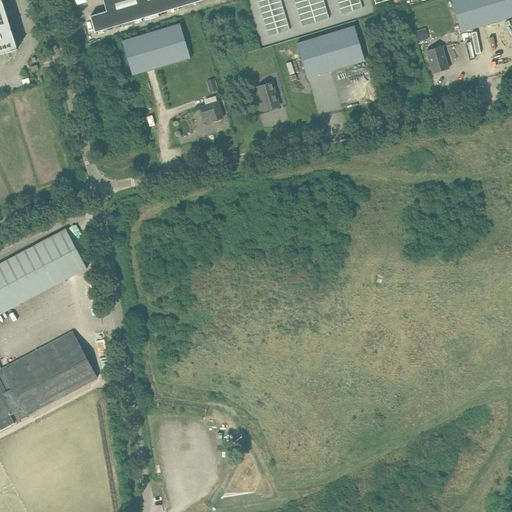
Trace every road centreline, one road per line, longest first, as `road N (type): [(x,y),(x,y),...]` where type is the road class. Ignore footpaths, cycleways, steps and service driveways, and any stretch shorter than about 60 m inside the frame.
road 1 (unclassified): [(96,190),(511,97)]
road 2 (unclassified): [(151,511),(96,190)]
road 3 (unclassified): [(96,190),(40,0)]
